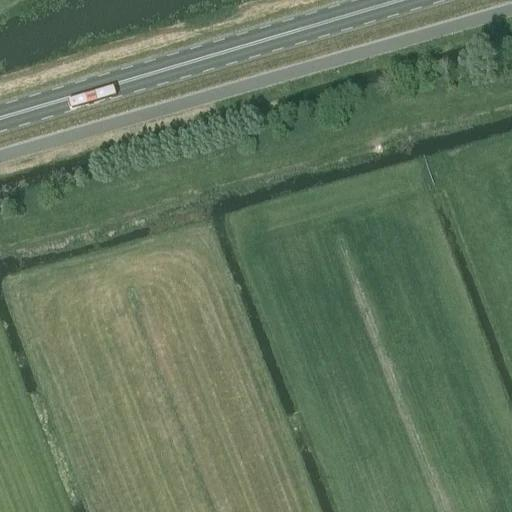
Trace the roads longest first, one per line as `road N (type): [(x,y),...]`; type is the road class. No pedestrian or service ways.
road 1 (unclassified): [(0,152),(497,0)]
road 2 (primary): [(0,109),(372,0)]
